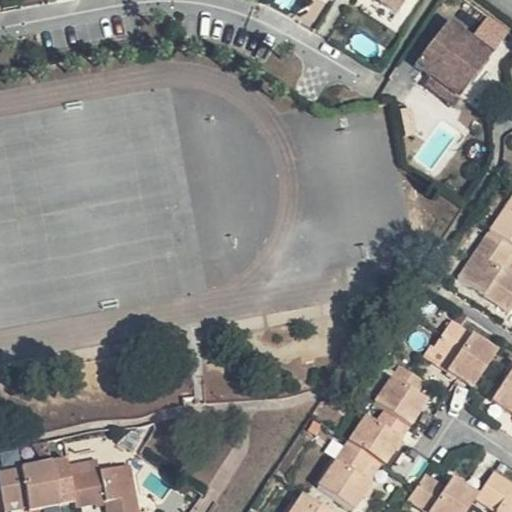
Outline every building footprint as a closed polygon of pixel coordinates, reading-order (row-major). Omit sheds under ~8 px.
[(419,0),(389,0),(411,13),(419,0)] [(458,24),(425,72),(442,83),(459,95),(469,82),(482,91),(505,57),(458,24)] [(459,95),(442,83),(437,90),(467,111),(482,91),(469,82),(459,95)] [(492,230),(511,243),(511,208),(508,206),(492,230)] [(511,274),(503,268),(511,255),(511,243),(492,230),(461,276),(508,308),(511,302),(511,274)] [(511,363),(511,359),(469,331),(447,363),(466,375),(464,379),(490,397),(511,363)] [(447,363),(444,366),(464,379),(466,375),(447,363)] [(407,424),(427,438),(444,413),(431,405),(442,391),(417,374),(390,412),(407,424)] [(28,394),(0,399),(0,440),(16,438),(14,427),(34,422),(28,394)] [(427,438),(407,424),(398,437),(382,427),(366,450),(400,473),(402,475),(427,438)] [(400,473),(366,450),(335,496),(357,511),(379,511),(389,498),(384,494),(400,473)] [(99,451),(69,457),(72,474),(102,468),(99,451)] [(53,460),(61,502),(76,499),(78,503),(107,497),(109,511),(142,511),(132,462),(102,468),(72,474),(69,457),(53,460)] [(32,508),(61,502),(53,460),(0,469),(0,480),(7,509),(31,504),(32,508)] [(438,511),(489,511),(493,506),(498,499),(473,483),(466,493),(446,479),(434,497),(429,505),(438,511)] [(511,511),(511,480),(498,499),(493,506),(502,511),(511,511)]
